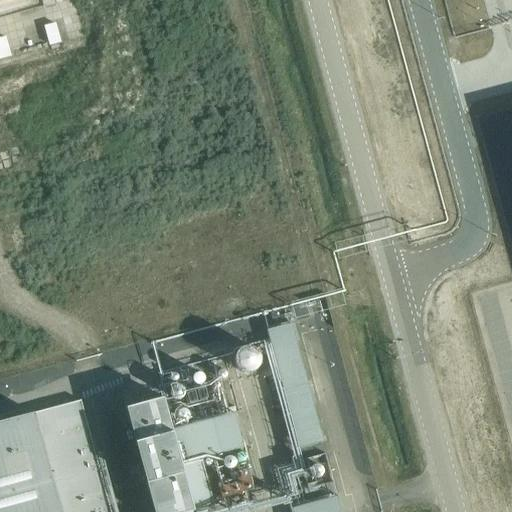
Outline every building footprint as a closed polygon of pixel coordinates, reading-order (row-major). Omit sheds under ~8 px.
[(74,10),(79,29),(90,26),(85,7),(74,10)] [(46,19),(33,21),(37,41),(49,40),(46,19)] [(317,298),(288,306),(290,312),(310,307),(316,331),(328,328),(323,311),(321,311),(317,298)] [(311,314),(281,320),(306,443),(336,437),(311,314)] [(208,336),(211,350),(243,341),(239,327),(208,336)] [(250,347),(243,347),(237,350),(234,356),(234,363),(237,369),(243,373),(250,373),(256,369),(260,363),(260,356),(256,350),(250,347)] [(164,398),(126,408),(154,511),(187,511),(194,510),(164,398)] [(110,511),(80,400),(0,421),(0,511),(110,511)] [(359,511),(358,493),(309,497),(310,511),(359,511)]
